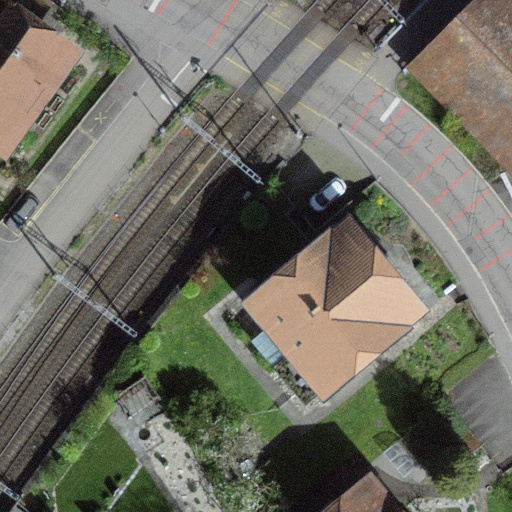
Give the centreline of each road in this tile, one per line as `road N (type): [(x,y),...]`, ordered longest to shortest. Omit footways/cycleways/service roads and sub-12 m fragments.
road 1 (residential): [(511,275),(452,186),(415,154),(214,23)]
road 2 (residential): [(214,23),(0,302)]
